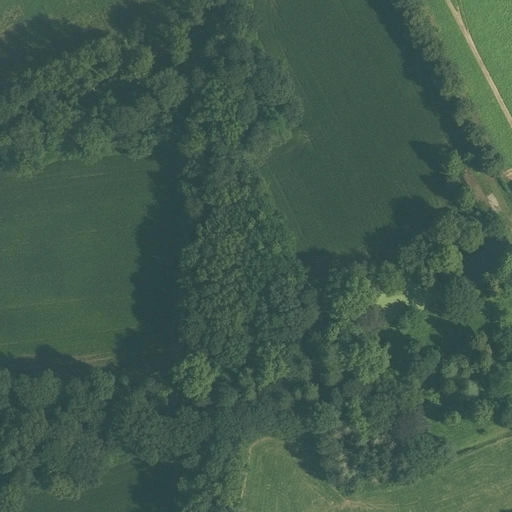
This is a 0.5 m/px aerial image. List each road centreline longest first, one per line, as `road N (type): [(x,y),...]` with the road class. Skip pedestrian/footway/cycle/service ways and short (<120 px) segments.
road 1 (track): [(511,219),(398,0)]
road 2 (track): [(0,109),(136,35),(206,13),(209,0)]
